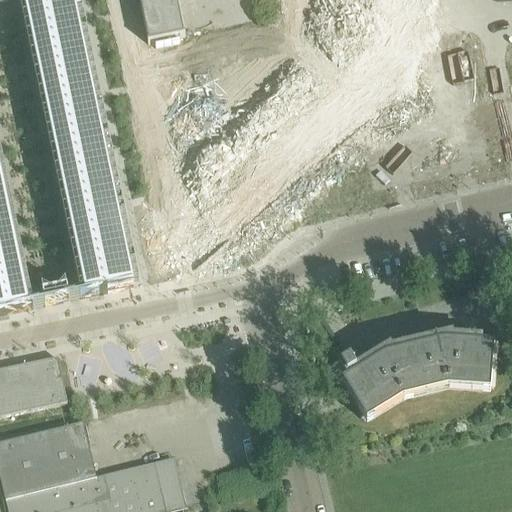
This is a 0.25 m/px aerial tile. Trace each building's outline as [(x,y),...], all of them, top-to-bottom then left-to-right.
[(72,0),(23,0),(86,300),(133,290),(72,0)] [(0,173),(0,318),(29,312),(0,173)] [(362,380),(351,362),(338,370),(369,421),(402,401),(449,390),(487,393),(490,354),(445,351),(387,365),(362,380)] [(57,362),(19,370),(0,373),(0,421),(67,408),(57,362)] [(96,481),(82,427),(0,447),(0,481),(7,511),(164,511),(154,467),(96,481)]
